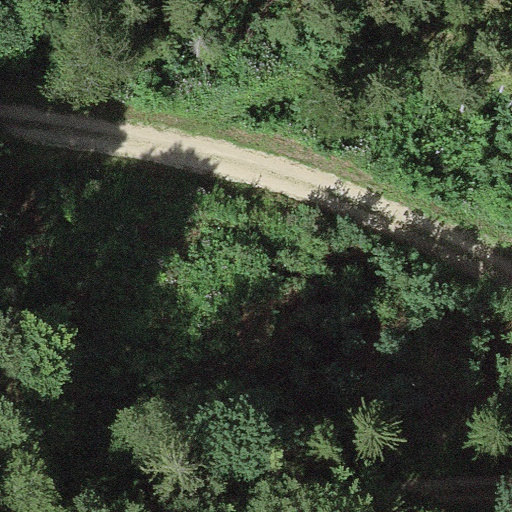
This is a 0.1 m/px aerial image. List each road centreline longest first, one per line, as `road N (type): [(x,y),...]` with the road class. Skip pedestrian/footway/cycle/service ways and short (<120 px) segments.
road 1 (track): [(511,277),(299,180),(83,127),(0,118)]
road 2 (track): [(511,486),(300,497),(196,511)]
